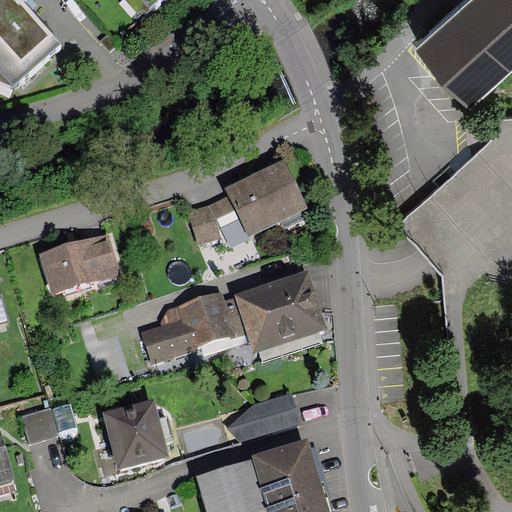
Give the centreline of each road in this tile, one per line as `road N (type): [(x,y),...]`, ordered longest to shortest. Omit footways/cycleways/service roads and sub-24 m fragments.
road 1 (residential): [(366,511),(334,177),(319,119)]
road 2 (residential): [(319,119),(252,156),(0,233)]
road 3 (residential): [(0,131),(119,88),(241,0)]
road 4 (unknown): [(343,285),(291,271),(247,277),(123,316)]
road 5 (residential): [(319,119),(289,45),(258,0)]
